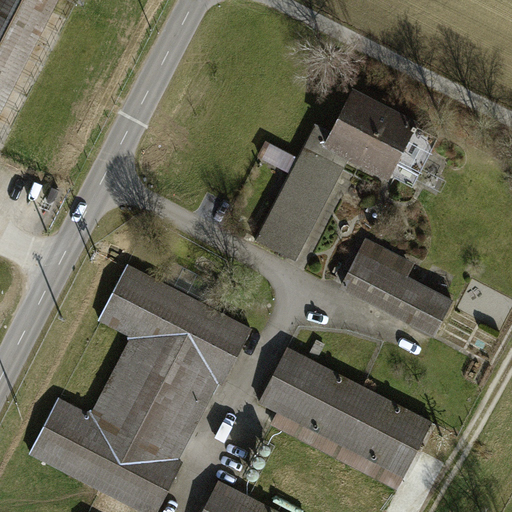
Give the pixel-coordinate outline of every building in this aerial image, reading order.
[(0,0),(0,115),(58,0),(0,0)] [(419,116),(352,82),(327,131),(322,142),(347,155),(390,177),(391,175),(412,185),(437,137),(415,125),(419,116)] [(327,131),(314,124),(256,240),(295,259),(347,155),(322,142),(327,131)] [(413,263),(366,237),(340,284),(432,335),(451,301),(407,273),(413,263)] [(155,511),(251,328),(127,264),(98,320),(128,336),(88,413),(58,397),(29,454),(142,511),(155,511)] [(433,420),(287,345),(258,402),(276,411),(269,425),(397,490),(433,420)] [(285,511),(220,478),(202,511),(285,511)]
